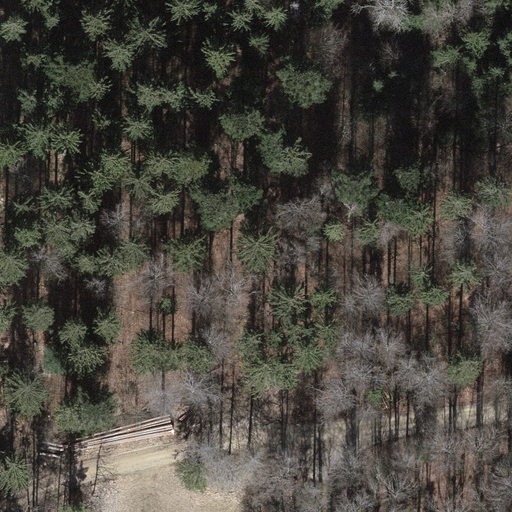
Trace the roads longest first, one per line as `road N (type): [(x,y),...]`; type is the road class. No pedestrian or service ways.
road 1 (track): [(511,407),(229,440),(135,460),(20,497),(3,511)]
road 2 (track): [(511,291),(421,319),(335,359),(248,414),(229,440)]
